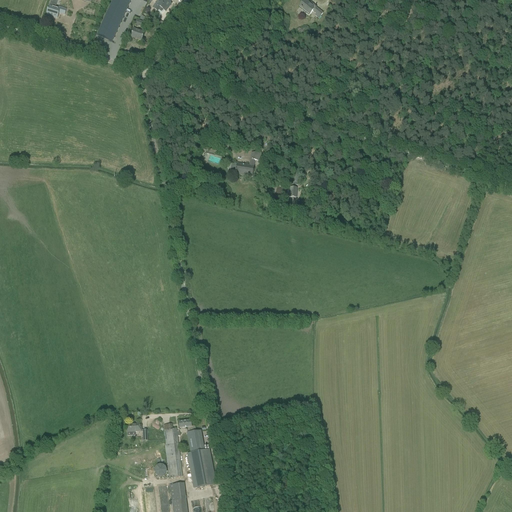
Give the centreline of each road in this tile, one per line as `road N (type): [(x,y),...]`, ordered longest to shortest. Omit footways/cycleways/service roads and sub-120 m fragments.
road 1 (unclassified): [(145,71),(225,511)]
road 2 (track): [(145,71),(511,184)]
road 3 (unclassified): [(0,27),(145,71)]
